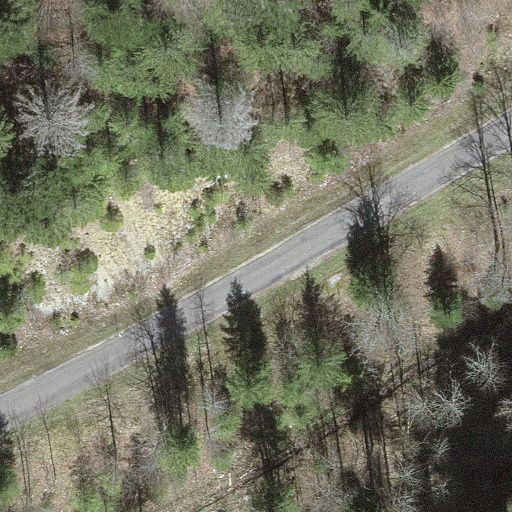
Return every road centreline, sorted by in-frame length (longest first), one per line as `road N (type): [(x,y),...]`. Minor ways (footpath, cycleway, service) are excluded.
road 1 (unclassified): [(0,409),(511,126)]
road 2 (track): [(511,313),(167,511)]
